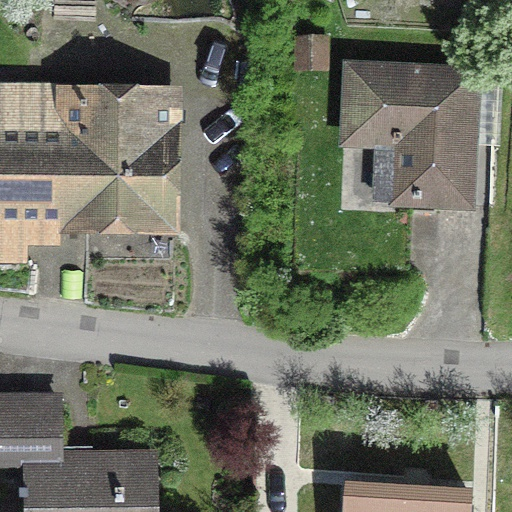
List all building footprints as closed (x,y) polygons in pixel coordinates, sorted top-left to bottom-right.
[(97,22),(96,0),(51,0),(52,22),(97,22)] [(329,73),(329,37),(295,37),(295,73),(329,73)] [(391,212),(477,215),(479,147),(500,147),(502,67),(343,62),(340,150),(374,151),(372,205),(391,205),(391,212)] [(181,240),(182,90),(62,89),(62,84),(0,84),(0,267),(25,267),(25,249),(61,249),(61,239),(181,240)] [(64,450),(63,394),(0,395),(0,473),(22,473),(22,496),(19,496),(20,506),(23,506),(23,511),(159,511),(159,452),(94,452),(94,449),(64,450)] [(470,511),(472,486),(344,481),(342,511),(470,511)]
